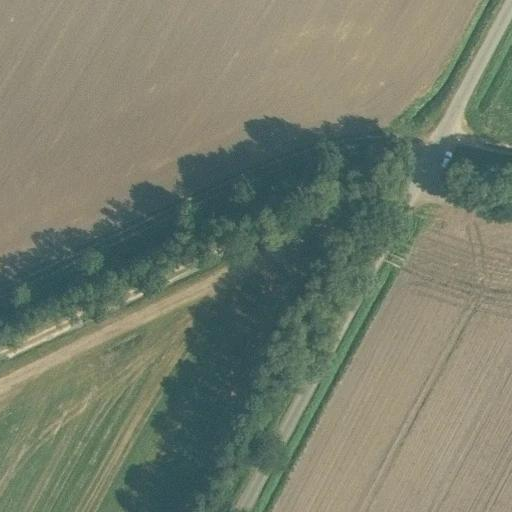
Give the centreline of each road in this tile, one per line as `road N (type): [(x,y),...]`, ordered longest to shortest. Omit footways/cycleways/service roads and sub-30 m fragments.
road 1 (track): [(511,0),(241,511)]
road 2 (track): [(511,148),(439,136),(333,141),(0,292)]
road 3 (track): [(511,209),(409,194),(341,202),(0,353)]
